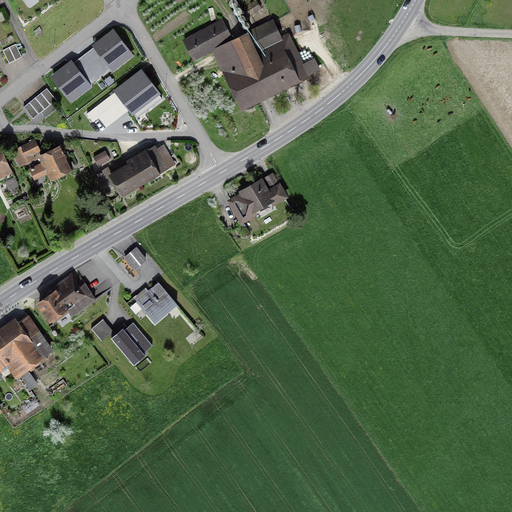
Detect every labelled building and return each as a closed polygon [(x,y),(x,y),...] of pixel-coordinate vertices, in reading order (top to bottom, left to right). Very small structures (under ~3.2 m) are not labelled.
[(257,0),(253,0),(243,6),(248,15),(262,8),(257,0)] [(273,17),(233,38),(211,48),(212,50),(242,110),(311,75),(310,73),(320,68),(314,56),(304,62),(288,31),(281,35),(273,17)] [(193,60),(212,50),(211,48),(233,38),(223,18),(182,38),(193,60)] [(298,35),(303,33),(300,25),(295,27),(298,35)] [(120,65),(134,54),(113,27),(91,44),(93,46),(108,66),(111,64),(116,60),(120,65)] [(24,56),(17,43),(3,50),(11,63),(24,56)] [(108,66),(93,46),(74,61),(88,80),(86,82),(88,85),(113,67),(111,64),(108,66)] [(74,61),(72,58),(50,75),(70,102),(85,91),(81,86),(86,82),(88,80),(74,61)] [(113,89),(115,91),(87,113),(93,121),(99,117),(106,126),(128,109),(132,114),(135,112),(138,116),(163,98),(159,93),(161,92),(142,67),(113,89)] [(24,107),(33,118),(41,112),(45,118),(58,108),(54,102),(56,100),(47,89),(24,107)] [(39,159),(37,154),(42,152),(36,141),(25,145),(23,144),(12,149),(21,167),(39,159)] [(0,143),(0,189),(19,181),(0,143)] [(157,147),(155,144),(146,149),(146,148),(109,169),(108,166),(98,172),(109,192),(116,188),(121,195),(124,194),(125,195),(134,189),(134,188),(161,173),(160,172),(175,164),(164,143),(157,147)] [(77,172),(64,145),(40,155),(44,163),(32,168),(38,181),(49,176),(53,182),(77,172)] [(105,150),(93,156),(98,165),(110,159),(105,150)] [(275,200),(271,202),(273,206),(289,196),(280,181),(278,183),(272,172),(263,177),(275,200)] [(275,200),(263,177),(262,176),(253,181),(252,179),(244,184),(245,186),(236,191),(238,193),(227,199),(241,224),(258,214),(257,211),(259,210),(261,214),(271,208),(269,203),(271,202),(275,200)] [(137,246),(123,257),(134,269),(147,258),(137,246)] [(78,276),(38,304),(52,325),(68,314),(71,318),(96,301),(78,276)] [(177,303),(159,281),(148,290),(144,285),(132,295),(137,301),(130,307),(135,314),(143,308),(155,322),(177,303)] [(21,322),(18,319),(0,331),(0,374),(9,369),(18,382),(47,362),(33,345),(41,338),(42,333),(30,316),(21,322)] [(103,318),(91,328),(101,340),(109,334),(111,337),(110,338),(133,366),(142,359),(141,357),(145,354),(144,352),(152,345),(133,321),(127,326),(124,322),(113,330),(103,318)] [(64,378),(48,388),(52,394),(68,385),(64,378)]
